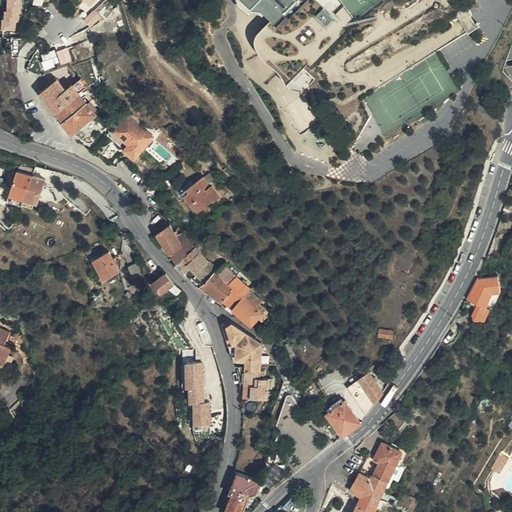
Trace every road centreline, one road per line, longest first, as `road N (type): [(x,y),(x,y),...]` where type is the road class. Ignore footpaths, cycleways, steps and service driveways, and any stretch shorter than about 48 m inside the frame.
road 1 (tertiary): [(511,147),(469,270),(418,355),(364,423)]
road 2 (secondary): [(206,304),(94,173),(0,135)]
road 3 (secondary): [(206,304),(235,404),(214,511)]
